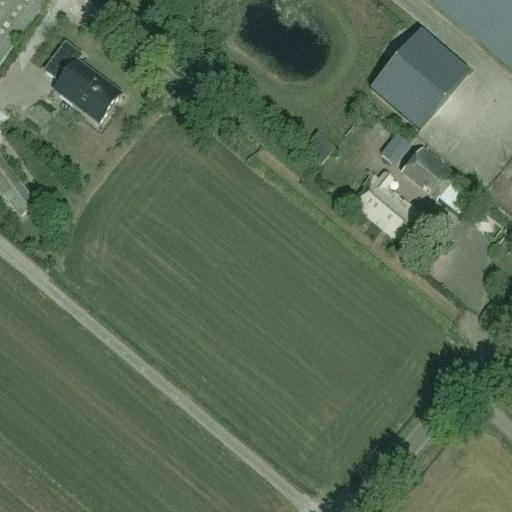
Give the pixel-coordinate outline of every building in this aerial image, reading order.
[(0,0),(0,66),(46,5),(38,0),(0,0)] [(511,0),(429,0),(511,71),(511,0)] [(371,92),(419,134),(469,76),(420,35),(371,92)] [(62,82),(55,93),(100,126),(121,98),(77,65),(82,58),(65,46),(47,71),(62,82)] [(407,146),(397,138),(382,157),(391,165),(407,146)] [(403,175),(437,203),(459,221),(474,202),(452,184),(453,184),(419,156),(403,175)] [(0,190),(4,197),(5,197),(22,219),(36,208),(0,159),(0,190)] [(351,206),(385,235),(400,248),(422,221),(386,190),(392,183),(385,176),(378,184),(373,179),(351,206)]
